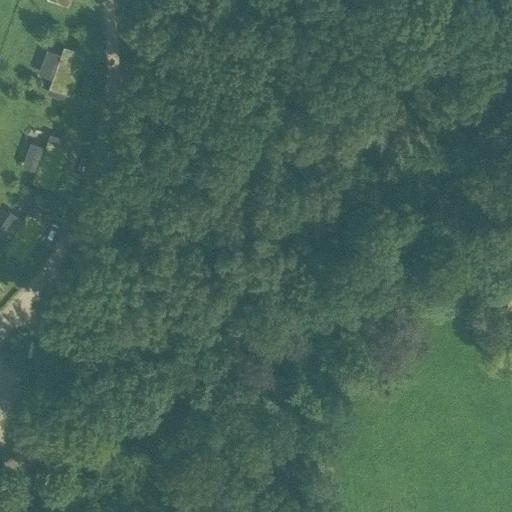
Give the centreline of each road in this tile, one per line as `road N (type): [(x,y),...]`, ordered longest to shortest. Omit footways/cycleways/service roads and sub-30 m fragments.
road 1 (unclassified): [(0,473),(120,429),(408,252),(511,176)]
road 2 (residential): [(33,297),(89,187),(97,147)]
road 3 (residential): [(97,147),(108,77),(101,0)]
